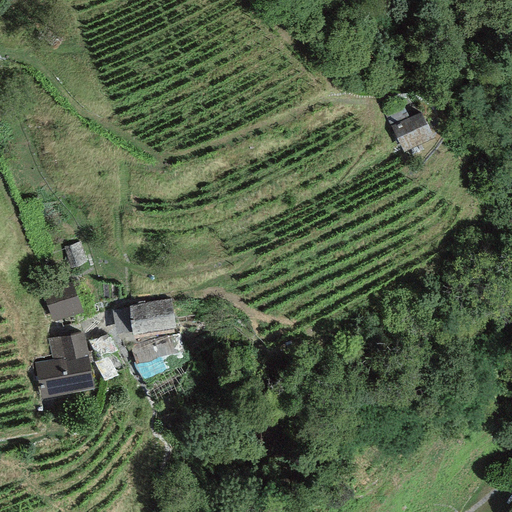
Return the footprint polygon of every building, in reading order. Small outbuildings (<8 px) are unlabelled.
[(421,109),(391,124),(403,148),(433,133),(421,109)] [(80,240),(63,246),(70,266),(87,260),(80,240)] [(72,279),(41,291),(52,319),(83,307),(72,279)] [(172,297),(129,304),(133,334),(176,328),(172,297)] [(35,362),(42,395),(94,384),(81,330),(49,337),(53,358),(35,362)]
